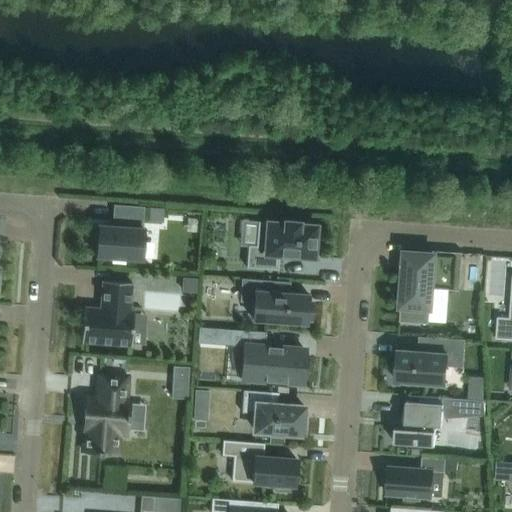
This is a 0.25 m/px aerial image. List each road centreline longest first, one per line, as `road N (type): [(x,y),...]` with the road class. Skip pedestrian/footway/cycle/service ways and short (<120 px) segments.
road 1 (track): [(0,122),(511,161)]
road 2 (residential): [(511,245),(369,237),(343,511)]
road 3 (residential): [(0,209),(43,212),(21,511)]
